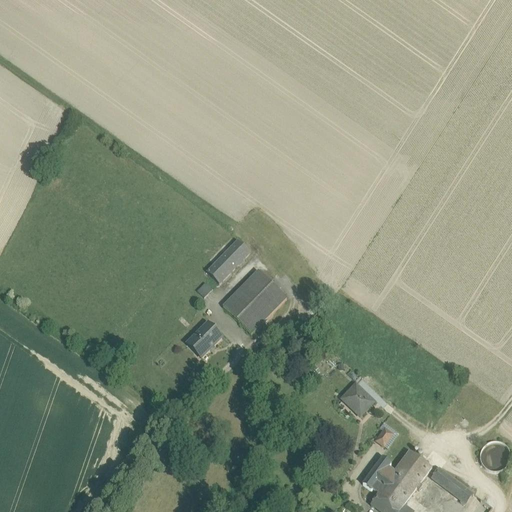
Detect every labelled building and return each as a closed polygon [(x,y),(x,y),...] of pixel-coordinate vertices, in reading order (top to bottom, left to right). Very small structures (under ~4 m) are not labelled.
[(208,275),(219,287),(250,255),(239,244),(208,275)] [(259,274),(223,310),(252,338),(287,302),(259,274)] [(206,286),(198,294),(205,301),(213,292),(206,286)] [(187,347),(202,362),(223,341),(208,327),(187,347)] [(361,419),(374,405),(356,388),(344,401),(355,411),(354,413),(361,419)] [(343,402),(354,413),(355,411),(344,401),(343,402)] [(373,440),(387,449),(397,435),(384,426),(373,440)] [(481,453),(480,459),(480,465),(483,470),(488,474),(494,476),(500,475),(505,472),(509,467),(511,461),(510,455),(507,450),(502,446),(496,445),(490,445),(485,448),(481,453)] [(432,471),(410,455),(395,475),(379,497),(371,508),(376,511),(410,511),(405,507),(416,492),(419,493),(422,489),(420,488),(432,471)] [(379,497),(395,475),(389,470),(391,467),(382,461),(375,471),(370,477),(363,487),(371,494),(372,492),(379,497)] [(370,477),(375,471),(371,468),(367,475),(370,477)] [(439,472),(432,481),(466,507),(473,497),(439,472)] [(478,511),(491,511),(493,510),(475,497),(470,504),(479,511),(478,511)]
